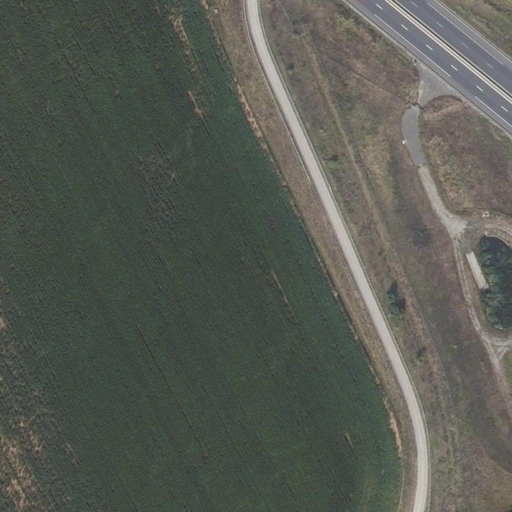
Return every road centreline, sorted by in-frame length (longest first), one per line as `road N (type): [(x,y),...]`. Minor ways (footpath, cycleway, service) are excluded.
road 1 (track): [(250,0),(392,350),(416,463),(410,511)]
road 2 (motorway): [(370,0),(511,115)]
road 3 (motorway): [(511,84),(409,0)]
